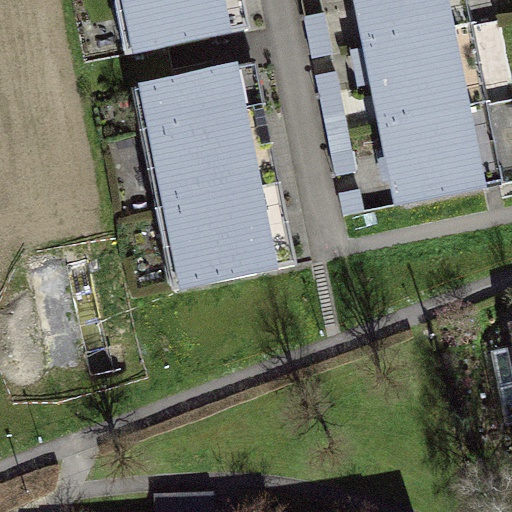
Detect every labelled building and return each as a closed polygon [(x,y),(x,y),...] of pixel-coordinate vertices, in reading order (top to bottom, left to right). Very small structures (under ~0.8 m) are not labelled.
[(236,0),(102,0),(114,55),(243,30),(236,0)] [(467,0),(335,0),(352,80),(479,56),(467,0)] [(479,56),(352,80),(377,211),(504,187),(479,56)] [(248,71),(127,95),(165,291),(286,267),(248,71)] [(511,323),(473,332),(497,446),(511,442),(511,323)]
